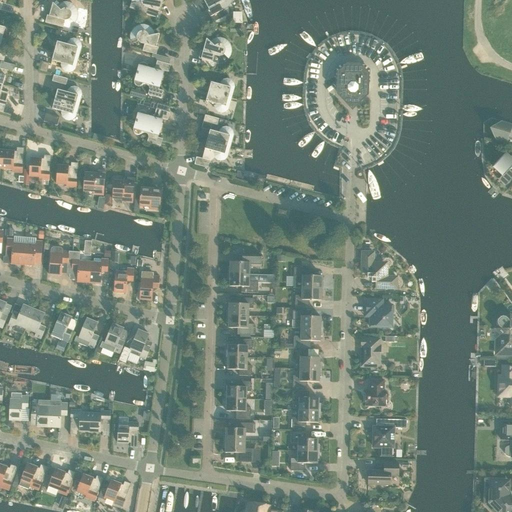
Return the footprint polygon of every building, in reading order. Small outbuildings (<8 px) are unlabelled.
[(135,0),(135,2),(141,2),(141,3),(144,6),(148,7),(146,14),(159,19),(162,11),(160,11),(163,0),(135,0)] [(203,0),(209,9),(207,10),(210,17),(213,23),(226,16),(223,10),(219,4),(223,2),(224,0),(203,0)] [(511,0),(484,0),(485,34),(511,33),(511,0)] [(63,2),(59,3),(56,6),(53,3),(49,16),(47,15),(45,22),(63,27),(65,20),(67,20),(69,20),(70,19),(75,23),(77,20),(78,16),(78,12),(77,8),(74,5),(71,3),(67,2),(63,2)] [(156,46),(160,34),(154,35),(153,31),(151,28),(148,26),(144,25),(140,25),(137,27),(134,29),(132,32),(131,36),(131,39),(137,38),(137,40),(140,43),(144,44),(143,51),(156,54),(158,47),(156,46)] [(83,29),(74,27),(72,33),(81,35),(83,29)] [(201,51),(199,58),(202,59),(201,63),(202,66),(213,68),(215,67),(216,63),(217,63),(222,62),(225,61),(228,58),(230,55),(231,51),(231,48),(230,44),(227,41),(224,39),(221,38),(217,38),(213,40),(210,42),(207,39),(203,51),(201,51)] [(57,41),(55,51),(78,57),(81,47),(81,46),(81,45),(81,44),(81,43),(80,42),(80,41),(79,41),(78,40),(77,40),(76,39),(75,39),(74,39),(73,39),(72,39),(70,40),(69,41),(68,42),(68,43),(67,44),(57,41)] [(78,57),(55,51),(52,60),(62,63),(62,64),(62,65),(62,66),(62,67),(62,68),(63,69),(64,70),(65,71),(66,71),(67,72),(68,72),(69,72),(71,72),(72,71),(73,71),(74,70),(74,69),(75,68),(76,67),(78,57)] [(14,65),(1,61),(0,64),(0,68),(13,72),(14,65)] [(138,68),(137,73),(161,80),(164,71),(169,72),(171,64),(157,61),(156,64),(156,66),(155,67),(153,68),(151,68),(150,68),(148,67),(147,64),(145,62),(143,62),(141,62),(140,63),(139,64),(138,66),(138,68)] [(367,68),(339,67),(338,93),(348,104),(356,104),(367,94),(367,68)] [(161,80),(137,73),(136,78),(135,80),(134,81),(134,83),(135,85),(137,86),(138,86),(140,86),(144,85),(145,84),(147,85),(149,87),(149,89),(149,91),(148,94),(161,98),(163,90),(159,89),(161,80)] [(67,78),(54,75),(52,81),(66,85),(67,78)] [(208,91),(231,98),(234,88),(234,86),(233,83),(231,80),(227,79),(223,80),(221,83),(220,84),(211,82),(208,91)] [(3,85),(0,83),(0,101),(6,103),(8,94),(1,92),(3,85)] [(58,89),(55,99),(79,105),(81,96),(81,95),(81,94),(81,92),(81,91),(80,91),(80,89),(79,89),(78,88),(77,87),(75,87),(74,87),(73,87),(72,88),(71,88),(70,89),(69,89),(69,90),(68,90),(68,91),(68,92),(58,89)] [(229,107),(231,98),(208,91),(206,101),(215,103),(215,105),(215,109),(218,111),(222,112),(225,112),(228,109),(229,107)] [(79,105),(55,99),(52,108),(62,111),(62,112),(62,113),(62,114),(62,115),(63,116),(63,117),(64,118),(65,119),(66,119),(67,120),(68,120),(69,120),(70,120),(71,120),(72,119),(73,119),(74,118),(75,117),(75,116),(76,116),(76,115),(79,105)] [(137,116),(136,121),(160,128),(163,118),(168,120),(170,112),(164,111),(165,106),(157,104),(155,112),(155,114),(154,115),(152,116),(151,116),(149,116),(147,115),(146,111),(144,110),(142,110),(141,110),(139,111),(138,112),(137,114),(137,116)] [(511,123),(511,110),(497,106),(493,117),(511,123)] [(60,118),(47,114),(44,122),(58,126),(60,118)] [(219,119),(205,115),(204,121),(217,125),(219,119)] [(160,128),(136,121),(135,126),(134,128),(133,129),(133,131),(134,133),(136,134),(138,134),(139,134),(143,132),(144,132),(146,133),(147,134),(148,135),(148,137),(148,139),(147,142),(160,146),(163,138),(158,137),(160,128)] [(507,141),(507,139),(511,140),(511,127),(499,123),(490,128),(494,137),(507,141)] [(210,130),(207,139),(230,146),(233,136),(233,134),(232,131),(230,128),(226,127),(222,128),(220,131),(219,132),(210,130)] [(230,146),(207,139),(205,149),(214,151),(213,153),(214,157),(217,159),(221,160),(224,159),(227,157),(227,155),(228,155),(230,146)] [(4,150),(2,169),(12,169),(12,172),(22,173),(24,148),(17,147),(16,152),(14,152),(14,151),(4,150)] [(511,180),(511,159),(505,153),(493,167),(502,175),(498,180),(506,187),(511,180)] [(29,176),(39,177),(39,179),(49,180),(51,155),(44,155),(43,160),(41,159),(42,158),(31,157),(29,176)] [(208,167),(210,160),(196,157),(194,164),(208,167)] [(56,184),(66,184),(66,187),(76,188),(78,163),(71,162),(71,167),(69,167),(69,166),(58,165),(56,184)] [(83,191),(93,192),(93,194),(103,195),(105,170),(98,170),(98,175),(96,174),(96,173),(85,172),(83,191)] [(125,182),(125,181),(114,180),(113,199),(123,199),(122,202),(132,203),(134,178),(127,177),(127,182),(125,182)] [(159,210),(161,185),(154,185),(154,190),(152,189),(152,188),(141,187),(140,206),(150,207),(149,209),(159,210)] [(11,264),(23,265),(24,244),(13,243),(14,239),(7,239),(6,259),(12,260),(11,264)] [(24,244),(23,265),(34,266),(35,253),(41,254),(42,241),(36,241),(35,245),(24,244)] [(68,263),(69,251),(62,251),(62,254),(51,253),(49,274),(61,275),(62,263),(68,263)] [(373,253),(362,252),(362,273),(367,273),(367,277),(369,277),(372,280),(372,282),(375,282),(375,288),(396,288),(397,277),(388,277),(388,272),(387,268),(382,263),(378,262),(373,262),(373,253)] [(228,274),(249,275),(249,267),(262,267),(262,255),(255,255),(242,255),(242,262),(230,262),(230,267),(228,267),(228,274)] [(77,282),(89,283),(90,262),(79,261),(80,257),(73,257),(72,269),(78,270),(77,282)] [(90,262),(89,283),(100,284),(101,271),(107,272),(108,260),(101,259),(101,263),(90,262)] [(133,281),(134,269),(127,268),(127,272),(116,271),(114,292),(126,293),(127,281),(133,281)] [(302,288),(323,288),(324,281),(322,281),(322,276),(310,276),(310,268),(294,268),(293,288),(302,288)] [(249,281),(249,275),(228,274),(228,281),(230,281),(230,286),(241,287),(241,292),(257,293),(258,282),(249,281)] [(158,288),(159,276),(153,276),(153,279),(141,278),(140,299),(151,300),(152,288),(158,288)] [(323,295),(323,288),(302,288),(302,296),(295,295),(295,305),(309,306),(309,300),(321,300),(321,295),(323,295)] [(227,308),(227,316),(248,316),(248,308),(253,309),(253,298),(241,298),(241,304),(229,303),(229,309),(227,308)] [(382,305),(382,300),(365,299),(365,311),(366,311),(366,316),(370,316),(370,327),(379,327),(379,326),(388,326),(390,324),(391,314),(392,314),(392,305),(382,305)] [(9,311),(4,309),(6,303),(0,300),(0,327),(2,328),(9,311)] [(16,324),(26,329),(34,309),(23,305),(18,316),(13,314),(8,325),(14,328),(16,324)] [(34,309),(26,329),(36,333),(35,336),(41,339),(45,327),(40,325),(45,314),(34,309)] [(311,311),(292,310),(292,328),(301,328),(322,329),(323,322),(321,322),(321,317),(311,317),(311,311)] [(62,340),(68,342),(73,331),(67,329),(72,317),(61,313),(53,332),(63,337),(62,340)] [(511,318),(510,316),(508,317),(507,316),(506,316),(505,315),(504,315),(503,315),(502,315),(501,315),(500,316),(499,316),(498,317),(498,318),(497,318),(497,319),(497,320),(496,321),(496,322),(496,323),(497,324),(497,325),(497,326),(498,327),(496,328),(502,335),(497,340),(496,354),(511,354),(511,318)] [(248,316),(227,316),(227,323),(229,323),(228,328),(237,328),(237,334),(254,335),(255,324),(248,324),(248,316)] [(87,318),(79,337),(77,336),(74,341),(87,347),(88,346),(94,348),(98,337),(93,334),(98,323),(87,318)] [(113,324),(105,343),(102,342),(100,347),(113,353),(114,351),(120,353),(124,342),(119,340),(124,328),(113,324)] [(322,329),(301,328),(301,336),(294,336),(293,348),(310,349),(310,341),(320,341),(320,336),(322,336),(322,329)] [(145,360),(152,344),(146,342),(149,334),(138,330),(130,349),(132,350),(131,353),(139,357),(145,360)] [(379,340),(362,339),(362,346),(363,347),(363,350),(364,351),(364,354),(362,355),(362,366),(378,366),(379,359),(381,357),(381,349),(379,347),(379,340)] [(226,350),(226,357),(247,358),(247,350),(252,350),(252,340),(240,340),(240,345),(228,345),(228,350),(226,350)] [(66,344),(59,341),(56,349),(64,352),(66,344)] [(300,362),(300,369),(321,370),(321,363),(319,363),(320,358),(308,357),(308,352),(296,351),(295,361),(300,362)] [(247,358),(226,357),(226,364),(228,364),(227,369),(239,370),(239,375),(251,376),(252,366),(247,366),(247,358)] [(511,366),(502,366),(502,376),(499,376),(499,396),(511,396),(511,406),(511,366)] [(321,370),(300,369),(300,376),(293,376),(293,387),(307,387),(307,382),(319,382),(319,377),(321,377),(321,370)] [(384,380),(370,380),(370,388),(371,388),(371,391),(366,391),(365,406),(385,406),(386,391),(384,391),(384,380)] [(225,392),(225,399),(246,399),(246,392),(251,392),(251,382),(239,381),(239,387),(227,387),(227,392),(225,392)] [(299,402),(299,410),(320,411),(320,403),(318,403),(319,398),(309,398),(309,392),(292,391),(292,402),(299,402)] [(28,396),(22,396),(21,400),(10,399),(9,420),(21,421),(22,408),(28,409),(28,396)] [(246,399),(225,399),(224,406),(226,406),(226,411),(236,411),(236,419),(250,419),(251,407),(246,407),(246,399)] [(37,427),(48,427),(50,401),(38,400),(38,402),(32,402),(31,414),(37,414),(37,427)] [(50,401),(48,427),(60,428),(61,415),(67,416),(67,403),(61,403),(61,401),(50,401)] [(80,431),(90,432),(91,413),(81,413),(81,410),(71,410),(70,435),(77,435),(78,430),(80,430),(80,431)] [(320,411),(299,410),(299,418),(292,418),(292,428),(306,428),(306,423),(318,423),(318,418),(320,418),(320,411)] [(91,413),(90,432),(100,432),(100,431),(102,431),(102,436),(109,436),(110,412),(100,411),(100,414),(91,413)] [(408,420),(378,419),(378,427),(374,427),(373,447),(381,447),(381,457),(393,457),(394,428),(408,428),(408,420)] [(511,457),(511,421),(501,421),(501,439),(511,439),(511,446),(509,445),(507,446),(505,448),(505,453),(506,455),(508,456),(511,456),(511,457)] [(117,443),(128,443),(128,442),(130,442),(130,447),(137,447),(138,423),(128,422),(128,425),(118,424),(117,443)] [(255,433),(255,423),(238,423),(238,429),(226,428),(226,433),(224,433),(224,440),(245,441),(245,433),(255,433)] [(272,432),(263,432),(263,442),(271,442),(272,432)] [(298,443),(298,451),(319,451),(319,444),(317,444),(317,439),(306,439),(306,433),(293,433),(293,443),(298,443)] [(245,449),(245,441),(224,440),(223,448),(225,448),(225,453),(237,453),(237,462),(254,462),(260,463),(261,449),(245,449)] [(319,451),(298,451),(298,459),(291,458),(290,471),(305,471),(305,463),(317,464),(317,459),(319,459),(319,451)] [(47,467),(40,464),(39,469),(37,468),(37,467),(27,463),(21,481),(30,484),(29,487),(39,490),(47,467)] [(384,471),(369,470),(368,485),(390,485),(390,476),(398,476),(398,463),(384,463),(384,471)] [(0,464),(0,484),(0,486),(9,490),(17,467),(10,464),(9,469),(7,468),(7,467),(0,464)] [(75,472),(68,470),(67,474),(65,474),(65,472),(55,469),(49,486),(58,490),(57,492),(66,495),(75,472)] [(103,478),(96,475),(95,480),(93,479),(93,478),(83,474),(77,492),(86,495),(85,498),(94,501),(103,478)] [(131,484),(124,481),(122,486),(120,485),(121,484),(111,480),(107,492),(101,490),(97,501),(102,503),(104,498),(114,501),(113,503),(122,507),(131,484)] [(492,481),(491,495),(490,495),(489,496),(488,496),(487,496),(486,497),(486,498),(485,499),(484,500),(484,501),(484,502),(485,503),(485,504),(485,505),(486,506),(487,507),(488,507),(489,508),(490,508),(491,508),(492,508),(493,508),(494,507),(495,507),(495,506),(496,506),(501,511),(510,511),(511,510),(511,499),(510,498),(511,497),(509,492),(508,492),(508,481),(492,481)] [(68,499),(63,497),(59,508),(64,510),(68,499)] [(266,505),(248,503),(246,511),(275,511),(265,510),(266,505)]
